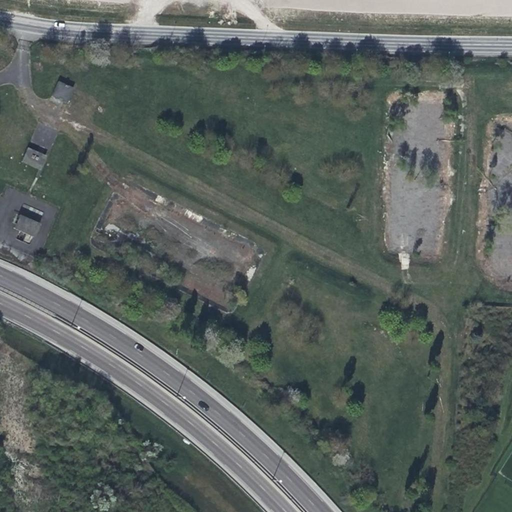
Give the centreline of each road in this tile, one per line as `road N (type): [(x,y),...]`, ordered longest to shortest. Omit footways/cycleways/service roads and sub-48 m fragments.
road 1 (residential): [(511,43),(59,27),(0,18)]
road 2 (trunk): [(323,511),(237,428),(163,371),(0,275)]
road 3 (trunk): [(0,304),(162,399),(286,511)]
